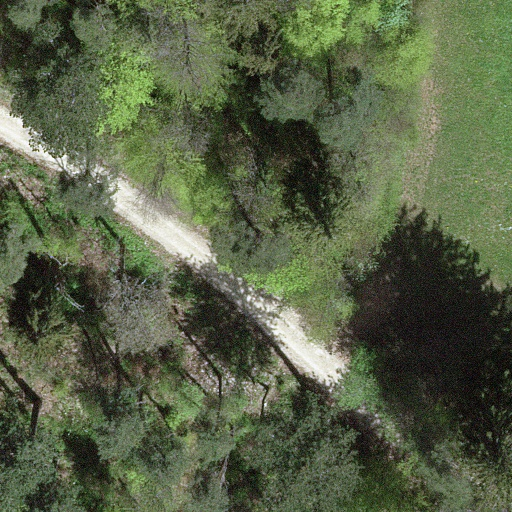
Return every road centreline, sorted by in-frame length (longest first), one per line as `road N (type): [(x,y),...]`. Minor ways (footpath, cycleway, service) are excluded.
road 1 (track): [(511,500),(329,373),(114,187),(0,120)]
road 2 (track): [(402,0),(329,373)]
